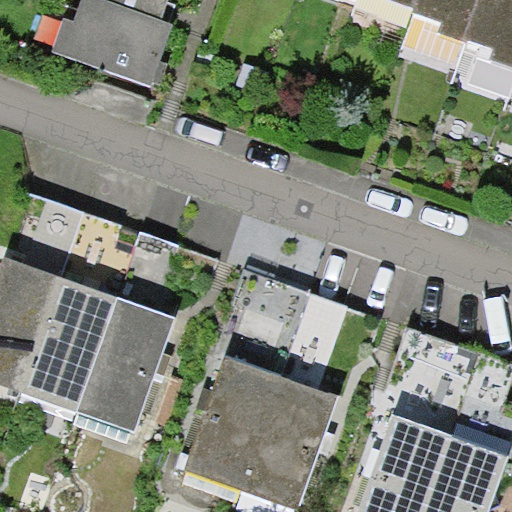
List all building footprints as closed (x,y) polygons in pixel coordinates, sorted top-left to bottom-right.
[(172,27),(159,23),(91,0),(83,0),(76,21),(64,17),(53,52),(153,85),(172,27)] [(91,0),(159,23),(167,0),(91,0)] [(383,0),(414,10),(417,0),(383,0)] [(417,0),(414,10),(413,15),(437,23),(432,35),(465,46),(466,42),(480,0),(417,0)] [(511,0),(480,0),(466,42),(489,50),(485,60),(511,69),(511,0)] [(0,382),(17,389),(56,277),(4,259),(0,268),(0,382)] [(17,389),(76,408),(114,297),(56,277),(17,389)] [(173,317),(114,297),(76,408),(135,429),(173,317)] [(182,466),(241,486),(279,375),(221,354),(182,466)] [(339,395),(279,375),(241,486),(300,506),(339,395)] [(357,511),(423,511),(449,436),(391,416),(357,511)] [(489,511),(509,457),(449,436),(423,511),(489,511)]
